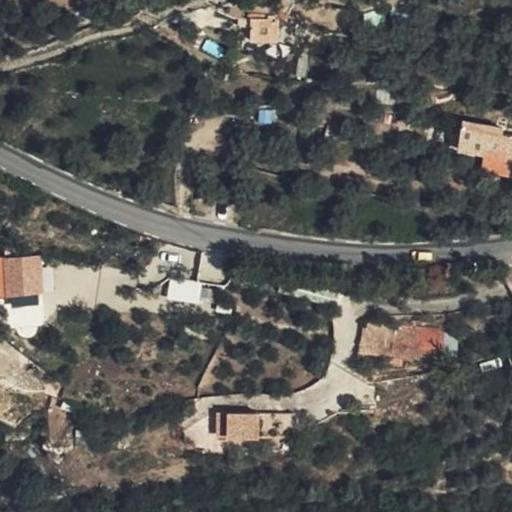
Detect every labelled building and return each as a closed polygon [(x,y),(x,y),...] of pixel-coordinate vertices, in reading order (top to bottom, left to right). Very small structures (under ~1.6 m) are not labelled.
[(279,45),(282,19),(254,17),(252,43),(279,45)] [(511,135),(460,128),(456,150),(482,155),(483,149),(511,154),(511,135)] [(54,233),(20,236),(24,284),(58,281),(54,233)] [(174,276),(171,294),(200,299),(203,281),(174,276)] [(58,281),(24,284),(25,296),(60,293),(58,281)] [(457,308),(385,300),(383,321),(425,327),(424,333),(455,336),(457,308)] [(81,361),(63,354),(58,367),(76,374),(81,361)] [(312,387),(236,384),(235,399),(245,399),(245,407),(311,409),(312,387)]
